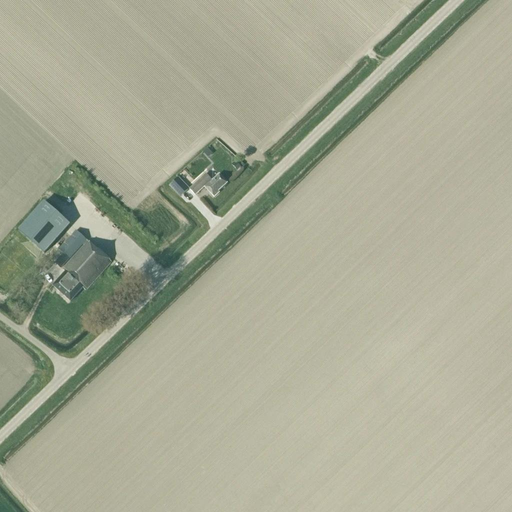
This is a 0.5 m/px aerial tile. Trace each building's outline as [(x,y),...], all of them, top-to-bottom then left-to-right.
[(215,159),(221,153),(217,148),(211,153),(215,159)] [(237,171),(242,167),(236,160),(231,165),(237,171)] [(195,195),(204,187),(213,197),(219,192),(218,191),(227,183),(219,175),(212,181),(206,174),(190,189),(195,195)] [(186,186),(177,178),(169,186),(177,195),(186,186)] [(44,203),(18,231),(44,254),(69,225),(44,203)] [(65,272),(52,286),(70,302),(82,288),(85,291),(111,263),(76,231),(59,250),(59,251),(64,255),(69,260),(83,245),(83,246),(62,270),(65,272)] [(56,264),(55,264),(61,269),(69,260),(64,255),(56,264)]
